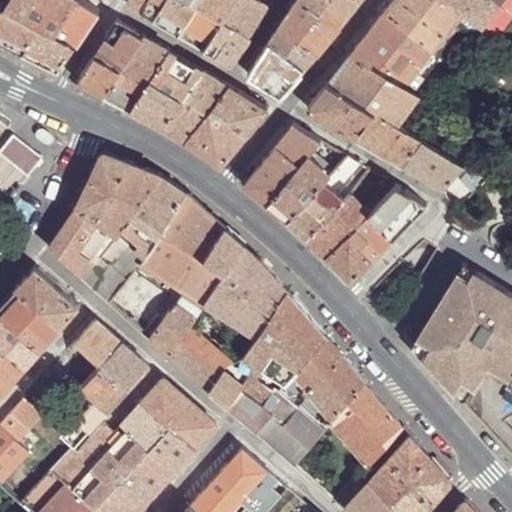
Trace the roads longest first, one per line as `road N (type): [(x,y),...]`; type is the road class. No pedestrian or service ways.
road 1 (residential): [(289,105),(447,206),(347,305)]
road 2 (secondary): [(485,460),(347,305)]
road 3 (residential): [(237,426),(96,301)]
road 4 (secondary): [(347,305),(224,187)]
road 5 (secondary): [(224,187),(97,117)]
road 6 (residential): [(0,407),(96,301)]
road 7 (residential): [(30,242),(97,117)]
road 8 (residential): [(113,6),(234,75)]
road 9 (residential): [(289,105),(373,0)]
road 10 (residential): [(334,511),(237,426)]
